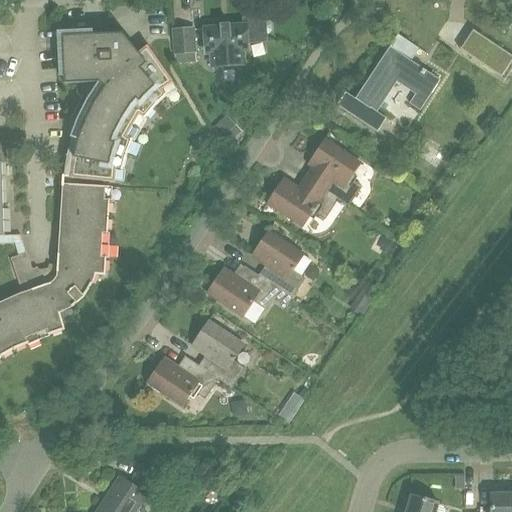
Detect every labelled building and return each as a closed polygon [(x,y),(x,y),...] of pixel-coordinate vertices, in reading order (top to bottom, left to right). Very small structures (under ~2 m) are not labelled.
[(221,25),(206,27),(209,55),(212,55),(213,68),(247,65),(246,53),(248,52),(247,43),(268,42),(267,34),(270,34),(273,31),(273,23),(269,20),(266,21),(266,17),(245,19),(246,23),(231,25),(231,24),(221,25)] [(195,52),(193,28),(173,30),(175,54),(176,65),(195,63),(193,52),(195,52)] [(73,158),(70,179),(115,181),(116,169),(122,171),(132,140),(126,138),(139,115),(144,120),(166,96),(161,91),(173,83),(147,47),(138,54),(123,34),(98,35),(98,34),(60,35),(62,62),(63,62),(64,85),(98,83),(105,88),(94,104),(85,122),(78,140),(73,158)] [(421,50),(399,35),(349,111),(380,131),(388,119),(377,112),(398,81),(417,93),(410,103),(422,111),(442,81),(413,62),(421,50)] [(470,59),(505,81),(511,69),(511,56),(484,38),(470,59)] [(6,141),(6,155),(16,155),(16,140),(6,141)] [(323,174),(316,184),(342,201),(342,202),(350,208),(365,186),(353,179),(363,164),(326,140),(310,165),(323,174)] [(316,184),(306,177),(299,187),(285,178),(268,203),(304,227),(314,211),(329,221),(342,202),(342,201),(316,184)] [(0,356),(14,349),(38,338),(66,329),(61,312),(73,306),(85,297),(93,284),(96,274),(107,275),(112,187),(71,184),(64,184),(59,264),(56,263),(54,269),(49,273),(43,274),(37,272),(33,267),(22,235),(4,236),(5,244),(15,244),(19,255),(11,258),(23,294),(21,294),(0,303),(0,356)] [(268,265),(260,275),(279,290),(293,299),(307,278),(296,270),(306,255),(270,231),(254,255),(268,265)] [(386,237),(379,250),(393,258),(401,246),(386,237)] [(279,290),(260,275),(247,266),(240,277),(226,268),(209,293),(244,317),(255,301),(266,309),(279,290)] [(379,291),(370,285),(364,294),(373,300),(379,291)] [(371,304),(358,296),(349,310),(362,319),(371,304)] [(219,381),(233,389),(233,390),(247,368),(236,360),(245,346),(210,323),(194,347),(207,356),(200,366),(199,367),(220,380),(219,381)] [(200,366),(187,357),(179,368),(165,359),(149,383),(185,407),(195,391),(207,399),(219,381),(220,380),(199,367),(200,366)] [(231,403),(234,418),(248,415),(245,400),(231,403)] [(296,414),(285,406),(278,416),(289,425),(296,414)] [(167,486),(162,483),(163,481),(142,467),(131,484),(121,477),(98,511),(145,511),(147,510),(148,509),(142,505),(148,495),(152,498),(153,497),(157,500),(167,486)] [(511,511),(511,494),(491,495),(490,511),(511,511)] [(411,496),(406,511),(436,511),(439,504),(411,496)]
